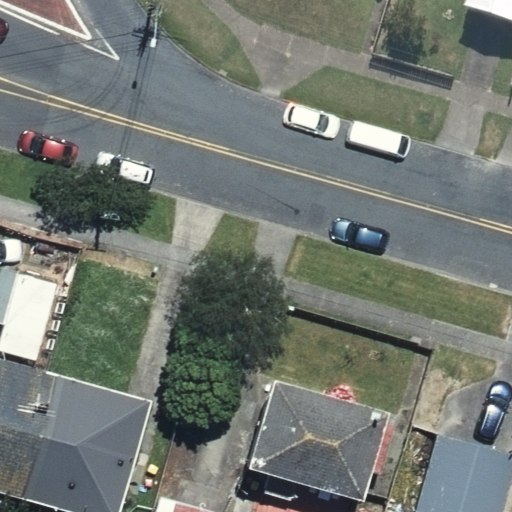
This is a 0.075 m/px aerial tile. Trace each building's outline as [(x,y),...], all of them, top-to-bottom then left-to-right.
[(511,28),(511,0),(459,0),(456,10),(511,28)] [(0,475),(35,371),(0,359),(0,475)] [(377,406),(256,369),(228,463),(349,499),(377,406)] [(35,371),(0,475),(0,497),(45,511),(101,511),(137,405),(35,371)] [(511,458),(423,428),(397,507),(410,511),(499,511),(511,475),(511,458)] [(511,511),(511,475),(499,511),(511,511)] [(217,511),(154,493),(147,511),(217,511)]
